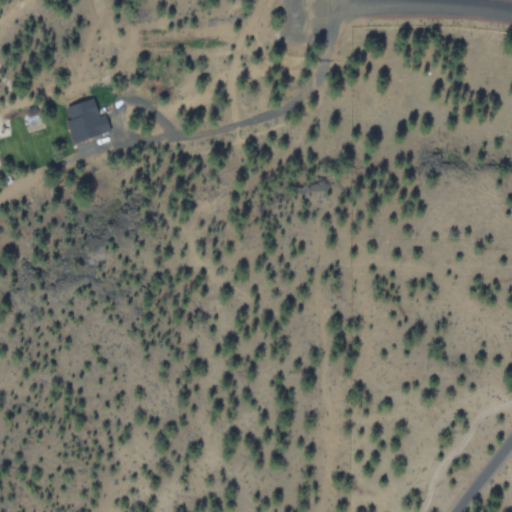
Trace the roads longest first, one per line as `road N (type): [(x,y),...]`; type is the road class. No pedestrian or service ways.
road 1 (track): [(0,197),(92,154),(208,132),(281,107)]
road 2 (residential): [(313,7),(511,17)]
